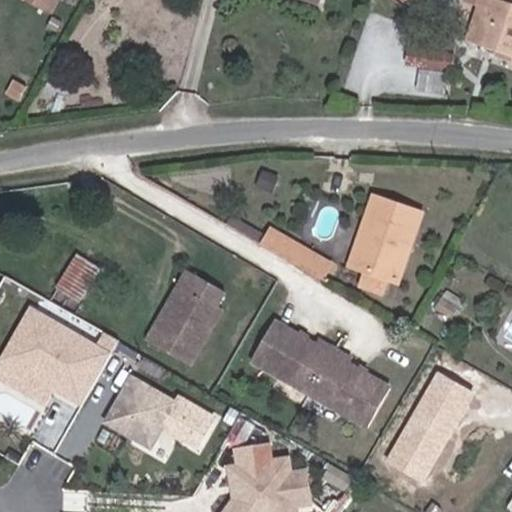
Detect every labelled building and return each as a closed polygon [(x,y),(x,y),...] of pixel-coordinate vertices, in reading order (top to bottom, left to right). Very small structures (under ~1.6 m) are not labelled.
[(58,0),(25,0),(51,14),(58,0)] [(511,0),(475,0),(466,30),(500,41),(511,45),(509,52),(511,53),(511,0)] [(414,57),(456,70),(463,46),(423,31),(414,57)] [(359,217),(347,256),(366,262),(361,277),(385,285),(390,270),(399,273),(423,202),(372,186),(362,218),(359,217)] [(271,220),(263,233),(306,259),(314,246),(271,220)] [(329,255),(314,246),(306,259),(321,268),(329,255)] [(195,261),(188,273),(208,285),(215,273),(195,261)] [(208,285),(188,273),(155,327),(195,350),(228,296),(224,294),(231,282),(215,273),(208,285)] [(62,309),(82,323),(105,293),(85,280),(62,309)] [(351,347),(337,338),(325,331),(322,336),(281,312),(259,348),(311,380),(366,413),(387,378),(347,354),(351,347)] [(82,402),(111,356),(49,316),(20,363),(66,393),(82,402)] [(57,407),(66,393),(20,363),(10,378),(57,407)] [(475,384),(441,364),(391,450),(425,469),(475,384)] [(174,406),(132,379),(105,422),(147,448),(174,406)] [(267,443),(236,448),(240,480),(230,481),(232,496),(218,511),(296,511),(295,503),(309,501),(305,470),(289,473),(287,457),(269,460),(267,443)]
